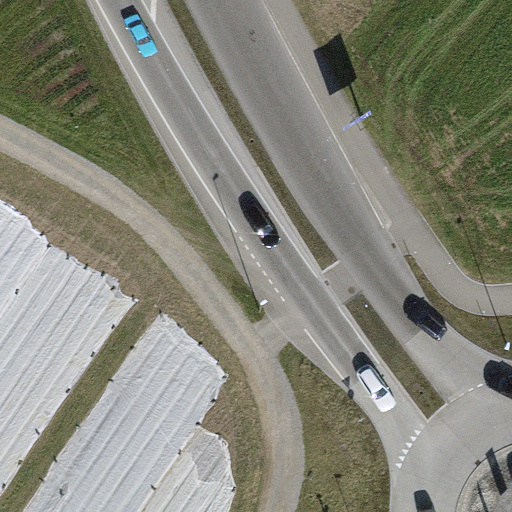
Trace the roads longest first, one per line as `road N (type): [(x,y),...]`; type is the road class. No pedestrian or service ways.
road 1 (secondary): [(119,0),(309,303),(436,471)]
road 2 (secondary): [(491,421),(367,261),(222,0)]
road 3 (track): [(252,346),(184,257),(112,195),(0,133)]
road 4 (track): [(252,346),(274,392),(280,447),(271,511)]
